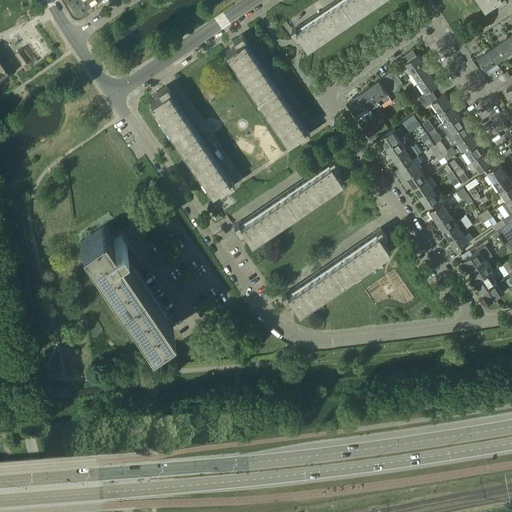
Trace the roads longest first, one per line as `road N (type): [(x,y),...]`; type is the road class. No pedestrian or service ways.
road 1 (residential): [(511,138),(433,27),(419,28),(325,95),(467,303),(473,325)]
road 2 (primary): [(0,503),(322,472),(511,444)]
road 3 (primary): [(511,427),(205,469),(0,485)]
road 4 (residential): [(296,339),(256,306),(113,96)]
road 5 (residential): [(296,339),(332,344),(473,325)]
road 6 (residential): [(113,96),(254,0)]
road 7 (unknown): [(177,190),(136,243),(183,326)]
